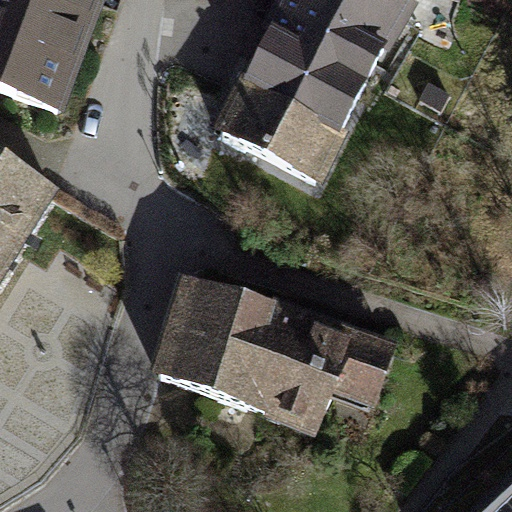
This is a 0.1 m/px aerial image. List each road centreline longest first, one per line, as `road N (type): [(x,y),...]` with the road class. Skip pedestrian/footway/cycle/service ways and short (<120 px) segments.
road 1 (residential): [(151,0),(131,169),(165,251),(102,451),(74,482)]
road 2 (unknown): [(131,169),(0,121)]
